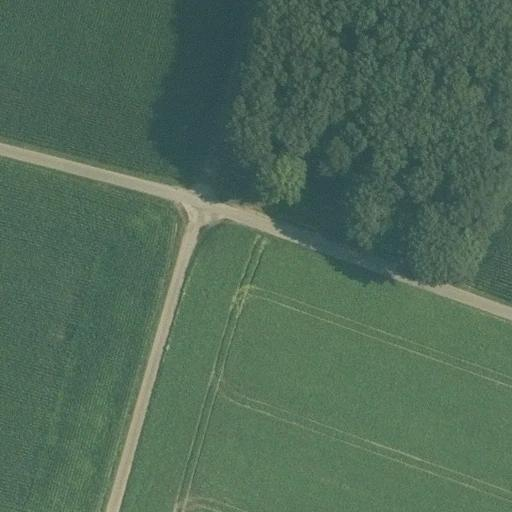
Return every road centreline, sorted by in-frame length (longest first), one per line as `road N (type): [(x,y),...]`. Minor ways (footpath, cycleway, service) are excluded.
road 1 (unclassified): [(0,149),(201,203),(511,316)]
road 2 (track): [(112,511),(259,0)]
